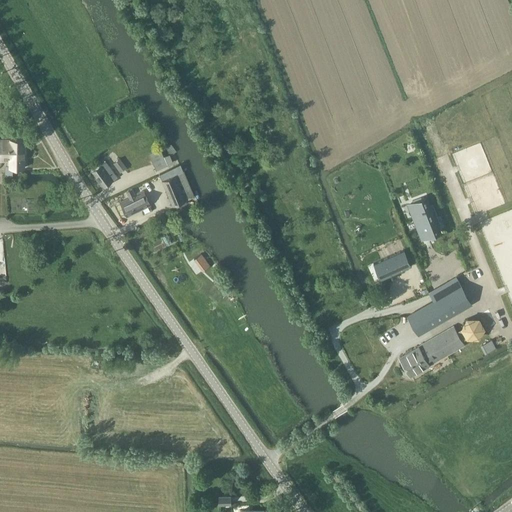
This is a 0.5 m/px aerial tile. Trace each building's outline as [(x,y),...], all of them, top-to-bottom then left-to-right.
[(25,140),(0,139),(0,160),(6,161),(5,176),(12,176),(13,168),(24,168),(25,140)] [(160,149),(149,154),(156,170),(167,165),(166,164),(172,161),(169,155),(163,157),(160,149)] [(119,159),(113,163),(120,172),(126,168),(119,159)] [(105,162),(92,172),(103,187),(117,177),(105,162)] [(183,171),(162,180),(173,206),(194,197),(183,171)] [(130,198),(120,202),(127,216),(150,205),(143,191),(135,195),(132,189),(126,192),(130,198)] [(426,195),(406,202),(420,239),(441,231),(426,195)] [(404,249),(375,263),(382,279),(412,266),(404,249)] [(461,286),(409,316),(419,333),(471,303),(461,286)] [(461,328),(456,331),(462,340),(466,337),(478,337),(483,328),(478,319),(478,318),(467,318),(461,328)] [(453,325),(399,356),(410,376),(464,345),(462,340),(456,330),(453,325)] [(230,496),(219,496),(219,504),(230,504),(230,496)]
